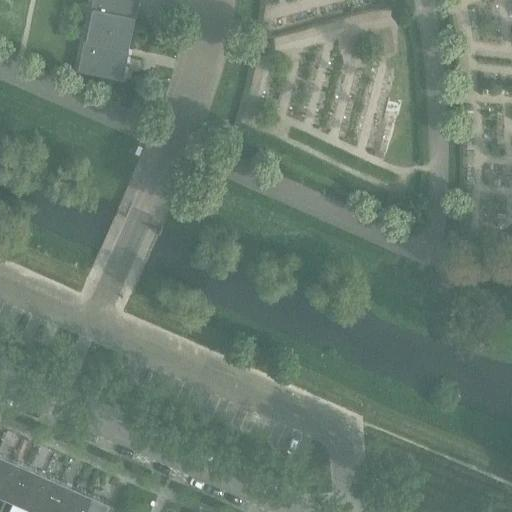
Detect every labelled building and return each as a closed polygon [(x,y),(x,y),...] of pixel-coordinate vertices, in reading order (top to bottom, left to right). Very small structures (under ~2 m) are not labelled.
[(139,0),(92,0),(91,9),(92,9),(86,39),(84,39),(78,70),(123,79),(126,65),(120,64),(123,48),(129,49),(129,48),(128,48),(134,18),(136,18),(139,0)] [(0,488),(13,459),(0,453),(0,488)] [(28,466),(13,459),(0,488),(0,494),(13,500),(28,466)] [(28,466),(13,500),(29,507),(44,473),(28,466)] [(47,511),(61,481),(44,473),(29,507),(39,511),(47,511)] [(64,511),(76,487),(61,481),(47,511),(64,511)] [(84,511),(92,494),(76,487),(64,511),(84,511)] [(103,511),(109,502),(92,494),(84,511),(103,511)]
